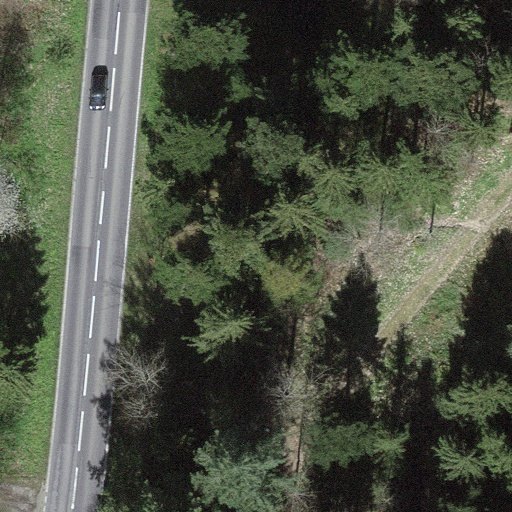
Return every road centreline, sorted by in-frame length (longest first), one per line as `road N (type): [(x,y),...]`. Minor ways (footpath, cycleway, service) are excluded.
road 1 (tertiary): [(72,511),(121,0)]
road 2 (track): [(247,511),(511,195)]
